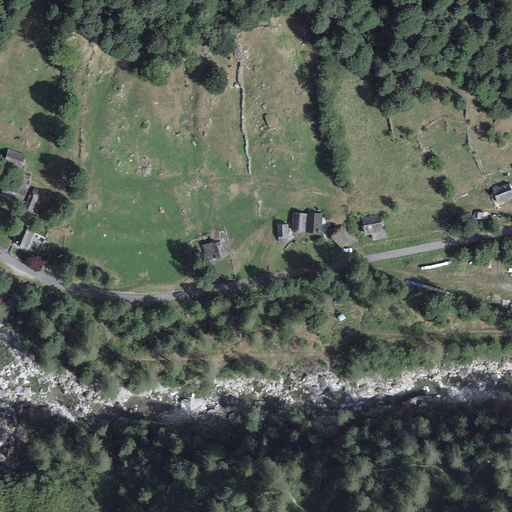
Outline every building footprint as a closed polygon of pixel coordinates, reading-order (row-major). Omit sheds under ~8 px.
[(25,155),(8,149),(4,163),(21,168),(25,155)] [(7,177),(0,192),(0,194),(20,204),(28,187),(7,177)] [(498,204),(511,198),(511,192),(508,183),(498,187),(498,186),(492,188),(492,190),(498,204)] [(24,208),(33,212),(41,195),(32,191),(24,208)] [(31,216),(23,213),(20,219),(29,223),(31,216)] [(306,232),(307,214),(293,213),(291,231),(306,232)] [(323,214),(307,213),(307,214),(306,232),(321,234),(323,214)] [(380,215),(361,218),(365,236),(372,234),(373,240),(387,238),(385,230),(383,230),(380,215)] [(278,243),(288,243),(288,224),(277,225),(278,243)] [(33,233),(23,229),(17,244),(27,249),(33,233)] [(217,261),(227,255),(220,242),(214,244),(212,242),(203,246),(207,258),(214,255),(217,261)]
